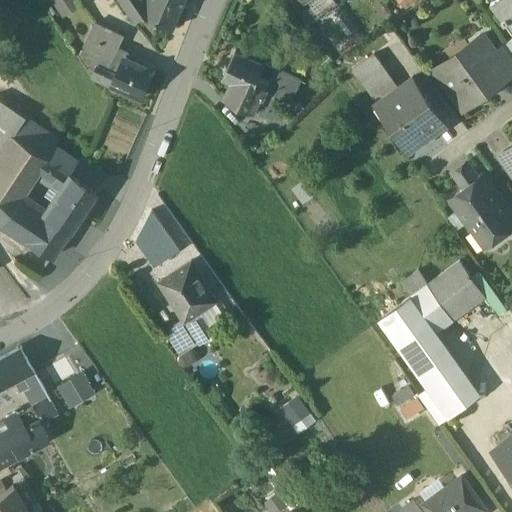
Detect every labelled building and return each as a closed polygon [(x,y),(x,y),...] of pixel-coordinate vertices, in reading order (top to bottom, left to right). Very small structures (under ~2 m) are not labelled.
[(76,13),(67,0),(59,0),(55,3),(66,20),(76,13)] [(121,0),(138,23),(144,19),(151,1),(147,0),(121,0)] [(151,0),(151,1),(144,19),(174,31),(185,0),(151,0)] [(302,2),(300,0),(284,0),(297,17),(309,9),(303,1),(302,2)] [(304,0),(303,1),(309,9),(315,18),(333,5),(329,0),(304,0)] [(410,0),(406,3),(410,8),(402,14),(413,29),(448,4),(445,0),(410,0)] [(511,0),(499,0),(489,7),(503,27),(506,25),(511,33),(511,0)] [(309,9),(297,17),(303,26),(315,18),(309,9)] [(125,38),(92,22),(84,47),(99,69),(99,68),(116,76),(124,60),(125,60),(128,55),(118,51),(125,38)] [(494,56),(481,39),(435,72),(464,111),(482,98),(480,96),(507,77),(508,76),(494,56)] [(511,42),(503,49),(511,61),(511,42)] [(511,61),(503,49),(494,56),(508,76),(507,77),(508,80),(511,77),(511,61)] [(265,68),(236,54),(222,82),(230,85),(249,94),(248,97),(250,98),(255,87),(259,79),(265,68)] [(398,91),(374,58),(352,74),(376,107),(398,91)] [(125,60),(124,60),(116,76),(111,88),(141,101),(153,74),(125,60)] [(116,76),(99,68),(99,69),(94,80),(111,88),(116,76)] [(259,79),(255,87),(275,99),(289,106),(301,82),(276,70),(270,84),(259,79)] [(398,91),(376,107),(409,152),(445,126),(413,81),(398,91)] [(223,100),(258,116),(262,105),(250,98),(248,97),(249,94),(230,85),(228,88),(223,100)] [(275,99),(255,87),(250,98),(262,105),(270,109),(275,99)] [(0,103),(0,158),(13,138),(25,120),(0,103)] [(59,143),(25,120),(13,138),(49,162),(56,149),(59,143)] [(0,158),(0,225),(3,228),(20,201),(22,202),(39,175),(45,179),(54,166),(49,162),(13,138),(0,158)] [(80,165),(56,149),(49,162),(54,166),(70,177),(71,177),(80,165)] [(468,164),(450,175),(458,188),(476,177),(468,164)] [(70,177),(54,166),(45,179),(61,190),(70,177)] [(71,177),(70,177),(61,190),(52,203),(80,222),(98,195),(71,177)] [(490,189),(487,191),(479,181),(452,201),(459,211),(456,214),(476,241),(479,239),(487,249),(511,230),(511,226),(507,219),(510,216),(490,189)] [(22,202),(20,201),(3,228),(54,261),(71,235),(43,217),(22,202)] [(80,222),(52,203),(43,217),(71,235),(80,222)] [(137,241),(155,268),(179,252),(151,214),(137,241)] [(191,263),(160,283),(184,322),(215,302),(191,263)] [(459,264),(427,287),(453,322),(484,299),(459,264)] [(427,287),(382,320),(407,355),(437,334),(453,322),(427,287)] [(193,347),(179,324),(165,333),(179,355),(193,347)] [(482,396),(437,334),(407,355),(414,365),(410,368),(427,390),(448,420),(482,396)] [(21,350),(0,361),(0,390),(15,383),(34,373),(21,350)] [(34,373),(15,383),(22,394),(40,384),(34,373)] [(82,377),(60,389),(71,407),(92,395),(82,377)] [(448,420),(427,390),(417,397),(439,427),(448,420)] [(296,435),(315,423),(299,396),(279,407),(296,435)] [(48,398),(33,407),(41,422),(57,413),(48,398)] [(418,398),(400,410),(408,421),(425,409),(418,398)] [(33,407),(23,413),(26,419),(33,415),(37,423),(41,422),(33,407)] [(23,413),(18,416),(14,415),(7,419),(5,423),(8,428),(0,432),(0,467),(47,442),(37,423),(33,415),(26,419),(23,413)] [(511,442),(507,446),(501,445),(497,449),(496,455),(511,474),(511,442)] [(462,477),(424,504),(430,511),(484,511),(486,511),(462,477)] [(29,511),(14,486),(0,494),(0,511),(29,511)] [(422,511),(415,501),(402,510),(403,511),(422,511)]
